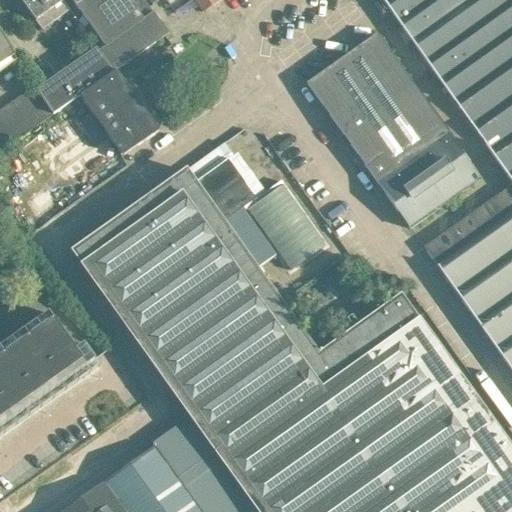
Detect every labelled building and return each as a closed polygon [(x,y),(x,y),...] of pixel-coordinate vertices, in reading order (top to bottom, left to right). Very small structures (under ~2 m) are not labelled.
[(18,0),(39,30),(68,11),(60,0),(18,0)] [(72,0),(104,44),(98,49),(96,46),(94,47),(113,73),(115,72),(116,72),(164,37),(168,34),(162,26),(149,9),(143,0),(72,0)] [(182,23),(200,10),(193,0),(175,13),(182,23)] [(219,0),(193,0),(200,10),(202,12),(219,0)] [(381,0),(407,35),(476,132),(484,143),(505,173),(511,183),(511,184),(496,196),(423,248),(433,261),(459,298),(485,334),(511,371),(511,372),(511,1),(511,0),(381,0)] [(376,36),(307,85),(328,114),(386,195),(410,229),(478,180),(460,155),(376,36)] [(0,71),(8,67),(15,61),(0,38),(0,71)] [(34,86),(32,87),(53,118),(81,98),(114,74),(113,73),(94,47),(35,88),(34,86)] [(114,74),(81,98),(122,157),(140,144),(158,132),(141,109),(125,86),(117,75),(115,72),(116,72),(115,72),(113,73),(114,74)] [(32,87),(0,109),(0,154),(53,118),(32,87)] [(108,226),(72,252),(107,302),(188,415),(257,511),(511,511),(511,453),(400,297),(317,356),(222,223),(255,200),(227,160),(194,184),(185,172),(146,199),(108,226)] [(0,426),(85,367),(52,319),(20,342),(0,355),(0,426)] [(320,328),(316,324),(301,334),(308,344),(317,356),(325,350),(319,343),(327,334),(320,328)] [(150,442),(154,448),(199,511),(257,511),(188,415),(178,421),(150,442)] [(199,511),(154,448),(148,452),(142,456),(129,465),(87,495),(63,511),(199,511)]
